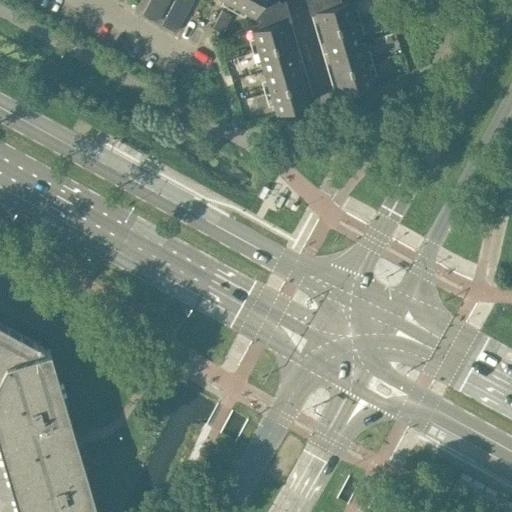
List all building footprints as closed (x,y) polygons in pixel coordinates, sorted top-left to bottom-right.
[(149,0),(148,2),(163,10),(168,0),(149,0)] [(173,0),(173,1),(188,9),(193,0),(173,0)] [(251,28),(276,112),(314,101),(284,0),(235,0),(253,10),(258,26),(251,28)] [(306,0),(335,95),(373,84),(348,0),(345,0),(341,1),(340,0),(306,0)] [(167,12),(182,21),(188,9),(173,1),(167,12)] [(142,13),(157,21),(163,10),(148,2),(142,13)] [(217,18),(226,23),(231,15),(221,10),(217,18)] [(161,24),(176,32),(182,21),(167,12),(161,24)] [(212,27),(221,32),(226,23),(217,18),(212,27)] [(96,511),(76,441),(49,348),(43,350),(41,349),(43,346),(0,323),(0,451),(4,464),(17,511),(96,511)]
